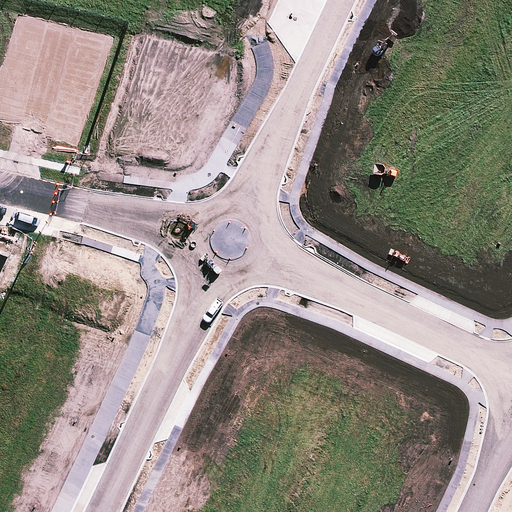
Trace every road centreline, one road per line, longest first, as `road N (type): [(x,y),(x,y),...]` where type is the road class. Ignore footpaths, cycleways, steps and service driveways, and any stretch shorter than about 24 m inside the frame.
road 1 (residential): [(511,370),(260,254)]
road 2 (residential): [(213,269),(101,511)]
road 3 (residential): [(339,0),(243,207)]
road 4 (residential): [(196,232),(0,187)]
